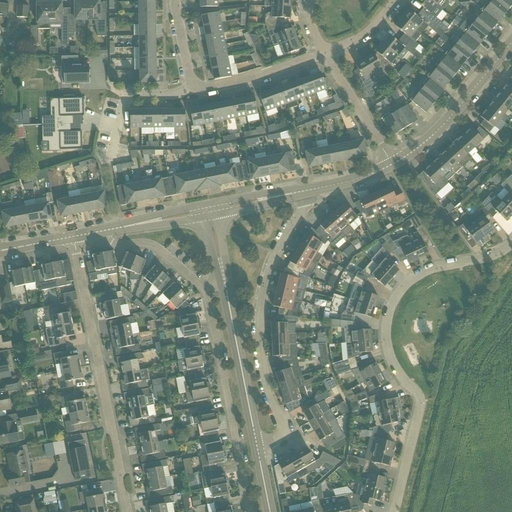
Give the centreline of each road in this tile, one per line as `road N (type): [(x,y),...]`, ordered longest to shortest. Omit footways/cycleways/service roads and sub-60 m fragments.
road 1 (residential): [(395,511),(421,411),(387,353),(390,309),(402,284),(419,273),(462,266),(511,240)]
road 2 (residential): [(125,511),(72,237)]
road 3 (residential): [(256,447),(276,432),(263,365),(269,278),(300,227),(310,191)]
road 4 (residential): [(210,293),(249,511)]
road 5 (tertiary): [(511,42),(434,135),(392,163)]
road 6 (tertiary): [(256,447),(222,280)]
road 7 (residential): [(191,84),(206,88),(324,53)]
road 8 (residential): [(109,161),(125,98),(176,95),(191,84)]
road 9 (residential): [(392,163),(324,53)]
road 10 (residential): [(98,232),(157,256),(210,293)]
